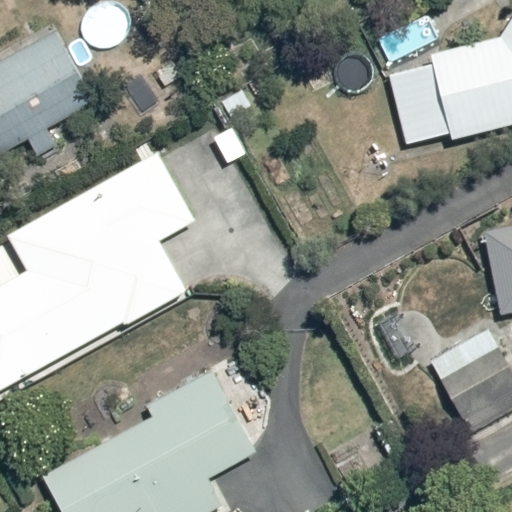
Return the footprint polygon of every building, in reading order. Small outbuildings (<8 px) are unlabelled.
[(511,27),(503,42),(431,58),(454,145),(511,129),(511,27)] [(0,160),(96,105),(55,35),(0,63),(0,160)] [(504,318),(511,316),(511,230),(487,236),(504,318)] [(405,304),(380,320),(400,353),(425,337),(405,304)] [(434,361),(476,424),(511,399),(511,356),(491,324),(434,361)] [(156,422),(45,480),(62,511),(218,511),(224,509),(209,483),(259,456),(215,376),(149,408),(156,422)] [(421,454),(399,411),(375,423),(397,466),(421,454)]
